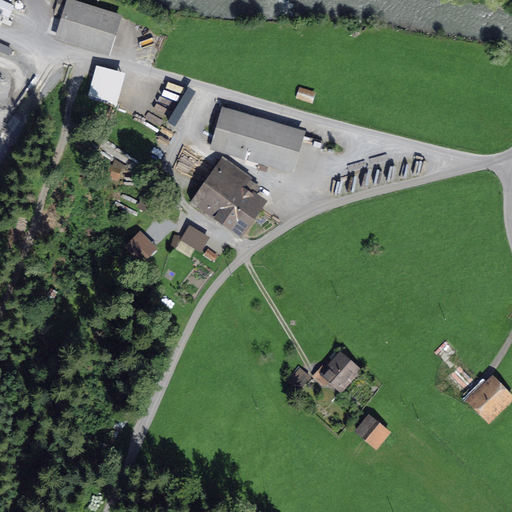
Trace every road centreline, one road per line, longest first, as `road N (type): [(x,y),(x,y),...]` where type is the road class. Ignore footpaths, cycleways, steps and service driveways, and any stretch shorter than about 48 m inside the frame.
road 1 (unclassified): [(242,258),(196,315),(108,511)]
road 2 (residential): [(509,160),(331,204),(242,258)]
road 3 (track): [(305,364),(242,258)]
